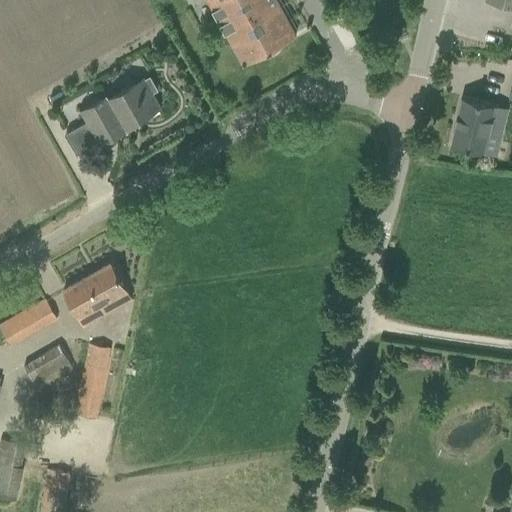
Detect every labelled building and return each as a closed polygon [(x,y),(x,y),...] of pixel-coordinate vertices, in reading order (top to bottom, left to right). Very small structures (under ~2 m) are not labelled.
[(209,0),(239,54),(276,34),(281,43),(296,34),(277,0),(209,0)] [(137,120),(161,107),(153,92),(158,89),(151,77),(146,80),(144,76),(108,96),(107,94),(81,109),(82,111),(87,121),(67,132),(79,154),(100,142),(101,144),(126,130),(125,127),(129,125),(128,123),(136,119),(137,120)] [(487,130),(500,133),(507,109),(464,98),(461,112),(453,143),(482,150),(487,130)] [(131,299),(125,288),(111,262),(64,289),(85,325),(131,299)] [(58,318),(57,316),(47,299),(0,325),(0,330),(9,346),(58,318)] [(97,417),(111,347),(89,343),(76,413),(97,417)] [(25,365),(39,388),(73,367),(59,344),(25,365)] [(1,438),(0,444),(0,461),(23,466),(27,442),(1,438)] [(65,511),(72,472),(47,467),(38,511),(65,511)]
